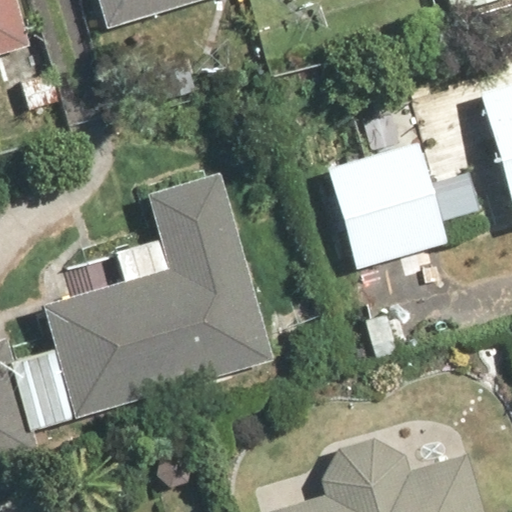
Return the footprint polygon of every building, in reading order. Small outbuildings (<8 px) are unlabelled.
[(0,0),(0,40),(24,34),(14,0),(0,0)] [(86,0),(93,24),(180,0),(86,0)] [(511,77),(472,88),(507,223),(511,221),(511,77)] [(407,137),(316,165),(346,268),(438,240),(407,137)] [(162,263),(30,300),(43,345),(4,356),(23,424),(270,356),(219,175),(143,196),(162,263)] [(0,364),(0,446),(24,439),(0,364)] [(478,511),(456,440),(403,457),(394,429),(303,457),(311,485),(258,501),(260,511),(478,511)]
